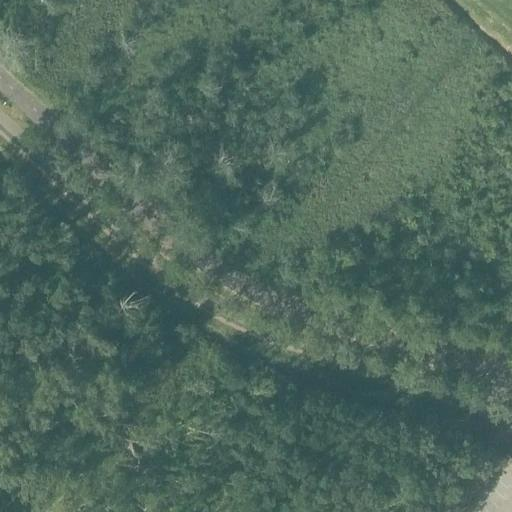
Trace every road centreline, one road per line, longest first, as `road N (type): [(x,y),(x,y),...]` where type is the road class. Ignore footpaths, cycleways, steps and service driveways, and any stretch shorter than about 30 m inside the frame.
road 1 (unclassified): [(511,383),(283,304),(229,277),(179,242),(0,78)]
road 2 (unknown): [(511,426),(282,351),(200,312),(0,135)]
